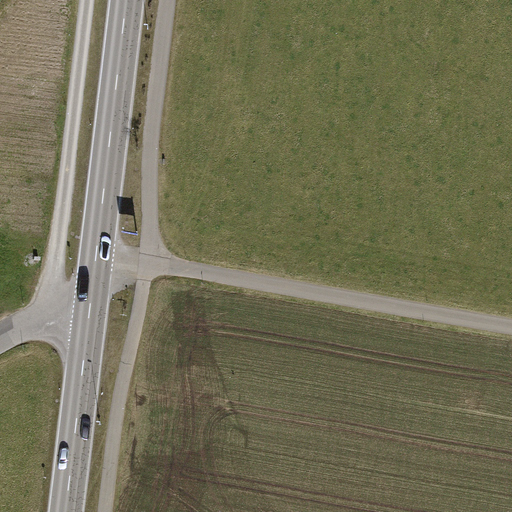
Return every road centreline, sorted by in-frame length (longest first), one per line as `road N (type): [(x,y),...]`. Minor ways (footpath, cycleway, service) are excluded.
road 1 (secondary): [(85,316),(125,0)]
road 2 (track): [(86,0),(50,311)]
road 3 (secondary): [(65,511),(85,316)]
